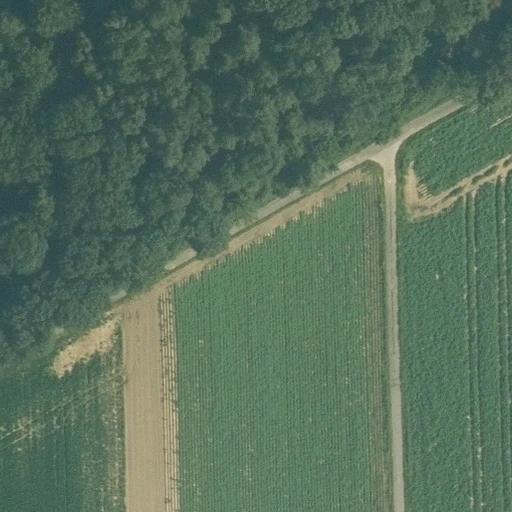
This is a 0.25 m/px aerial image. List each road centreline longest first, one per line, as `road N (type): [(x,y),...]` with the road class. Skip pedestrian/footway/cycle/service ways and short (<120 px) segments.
road 1 (unclassified): [(387,139),(0,358)]
road 2 (unclassified): [(398,511),(387,139)]
road 3 (unclassified): [(511,69),(387,139)]
